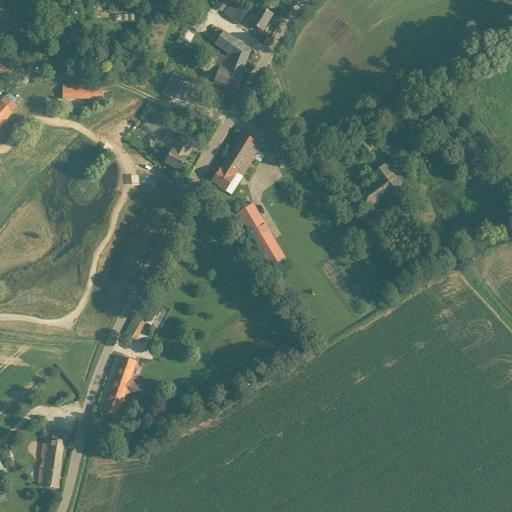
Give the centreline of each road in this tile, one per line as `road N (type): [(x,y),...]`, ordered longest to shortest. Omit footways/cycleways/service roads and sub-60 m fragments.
road 1 (unclassified): [(68,511),(91,397),(117,323),(226,124),(309,0)]
road 2 (track): [(511,172),(447,88),(424,88),(305,136),(270,56)]
